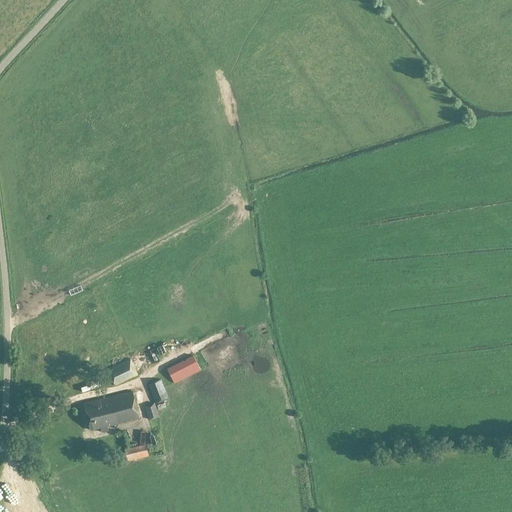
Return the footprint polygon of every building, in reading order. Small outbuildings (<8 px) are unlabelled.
[(222,352),(235,347),(233,341),(220,346),(222,352)] [(129,348),(132,363),(149,359),(145,344),(129,348)] [(200,370),(193,355),(167,369),(174,383),(200,370)] [(115,386),(138,375),(130,359),(107,370),(115,386)] [(153,397),(165,393),(158,373),(146,378),(153,397)] [(132,392),(108,398),(114,424),(139,418),(132,392)] [(114,424),(108,398),(83,404),(90,430),(100,428),(101,432),(108,430),(107,426),(114,424)] [(145,413),(155,411),(152,398),(142,401),(145,413)] [(124,449),(128,461),(149,456),(146,444),(124,449)]
